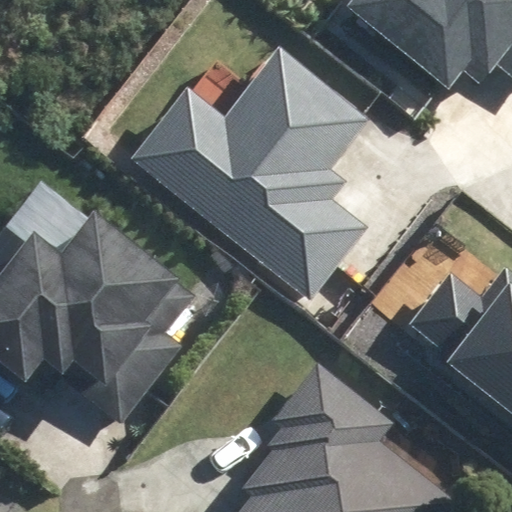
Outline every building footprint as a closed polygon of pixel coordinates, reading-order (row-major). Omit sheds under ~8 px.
[(511,0),(353,0),(348,6),(453,87),(466,71),(483,84),(501,61),(511,70),(511,0)] [(186,89),(132,158),(312,299),(370,227),(317,185),(367,121),(279,52),(225,120),(186,89)] [(160,333),(187,298),(89,222),(64,254),(33,230),(0,271),(0,367),(23,385),(41,363),(61,379),(72,365),(129,409),(178,347),(160,333)] [(453,274),(407,330),(511,413),(511,275),(510,274),(488,302),(453,274)] [(393,425),(316,365),(273,420),(282,428),(266,448),(271,452),(242,489),(251,496),(238,511),(453,511),(458,505),(379,443),(393,425)]
